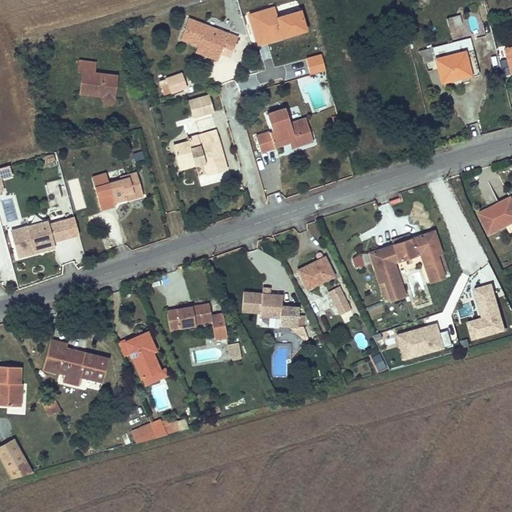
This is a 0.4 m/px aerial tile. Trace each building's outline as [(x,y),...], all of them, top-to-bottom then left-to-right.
[(277,14),(275,5),(249,12),(258,45),(284,38),(283,35),(308,28),(302,7),(277,14)] [(447,16),(448,25),(461,22),(460,14),(447,16)] [(469,17),(472,33),(479,32),(476,16),(469,17)] [(231,48),(236,34),(189,17),(181,39),(198,46),(220,53),(223,45),(231,48)] [(466,32),(464,24),(453,27),(454,35),(466,32)] [(511,42),(503,44),(510,74),(511,73),(511,42)] [(217,62),(220,53),(198,46),(195,54),(217,62)] [(474,48),(426,61),(430,67),(440,64),(448,89),(475,82),(476,86),(484,84),(474,48)] [(321,54),(307,58),(311,73),(325,69),(321,54)] [(118,109),(121,82),(100,79),(100,71),(84,68),(82,79),(87,80),(84,102),(107,105),(107,106),(108,109),(110,111),(113,112),(116,111),(118,109)] [(182,72),(167,77),(172,92),(187,87),(182,72)] [(195,115),(215,110),(210,94),(190,100),(195,115)] [(291,120),(286,105),(267,111),(273,129),(257,134),(262,150),(274,146),(273,140),(289,135),(291,141),(291,144),(310,138),(307,129),(311,128),(307,114),(291,120)] [(220,137),(217,128),(191,136),(192,139),(194,144),(220,137)] [(273,140),(274,146),(291,141),(289,135),(273,140)] [(228,167),(220,137),(194,144),(192,139),(177,143),(182,163),(204,157),(208,172),(228,167)] [(128,144),(109,147),(112,167),(144,162),(142,150),(129,152),(128,144)] [(10,165),(0,167),(0,192),(5,191),(2,178),(13,175),(10,165)] [(146,204),(139,179),(122,184),(122,187),(110,191),(96,195),(101,217),(116,213),(115,209),(131,204),(129,199),(135,198),(138,206),(146,204)] [(93,184),(96,195),(110,191),(107,180),(93,184)] [(511,222),(511,200),(510,197),(479,212),(489,233),(505,226),(511,222)] [(135,198),(129,199),(131,204),(132,207),(138,206),(135,198)] [(52,226),(31,231),(32,238),(17,242),(22,262),(38,257),(37,254),(58,248),(57,246),(73,241),(69,225),(53,229),(52,226)] [(15,236),(17,242),(32,238),(31,231),(15,236)] [(439,271),(446,269),(434,231),(369,250),(378,282),(384,281),(390,301),(404,297),(393,261),(421,253),(428,280),(441,277),(439,271)] [(59,252),(58,248),(37,254),(38,257),(59,252)] [(361,252),(351,256),(355,267),(365,263),(361,252)] [(300,268),(309,287),(335,274),(326,256),(300,268)] [(469,321),(473,338),(507,329),(494,281),(476,286),(484,317),(469,321)] [(284,293),(245,290),(243,311),(262,312),(262,316),(281,318),(292,318),(291,326),(300,341),(308,338),(304,326),(299,325),(299,316),(300,306),(283,304),(284,293)] [(340,312),(351,307),(343,290),(332,295),(340,312)] [(196,322),(213,320),(212,314),(211,303),(167,308),(170,329),(196,326),(196,322)] [(227,337),(223,312),(212,314),(213,320),(216,338),(227,337)] [(445,347),(437,322),(398,333),(405,358),(445,347)] [(445,346),(452,344),(448,329),(442,331),(445,346)] [(153,349),(156,347),(149,330),(128,338),(133,350),(147,381),(156,376),(154,370),(161,367),(153,349)] [(133,350),(128,338),(121,341),(126,353),(133,350)] [(239,342),(229,344),(231,359),(241,358),(239,342)] [(46,372),(64,377),(70,351),(71,348),(54,344),(46,372)] [(76,358),(88,361),(90,356),(70,351),(64,377),(69,378),(72,372),(76,358)] [(380,353),(373,357),(379,370),(387,366),(380,353)] [(112,362),(90,356),(88,361),(76,358),(72,372),(88,376),(87,381),(107,386),(112,362)] [(161,367),(154,370),(156,376),(168,371),(165,365),(161,367)] [(24,370),(0,368),(0,386),(6,387),(4,409),(25,410),(28,387),(23,387),(24,370)] [(68,386),(85,390),(87,381),(88,376),(72,372),(69,378),(68,386)] [(65,415),(58,400),(52,402),(60,418),(65,415)] [(136,443),(175,431),(170,416),(131,428),(136,443)] [(0,453),(12,477),(31,470),(14,438),(0,446),(0,453)]
